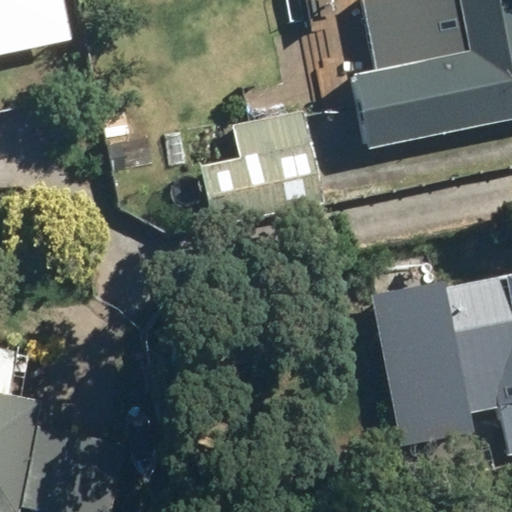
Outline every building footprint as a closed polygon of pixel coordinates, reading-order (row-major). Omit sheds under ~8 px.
[(0,0),(0,45),(70,32),(63,0),(0,0)] [(344,78),(358,148),(511,116),(511,0),(354,0),(315,8),(330,81),(344,78)] [(197,162),(209,225),(321,203),(302,107),(227,121),(233,155),(197,162)] [(363,296),(393,444),(464,429),(461,414),(494,407),(504,455),(511,453),(511,271),(432,288),(431,282),(363,296)] [(0,509),(14,511),(19,511),(40,398),(0,390),(0,509)]
